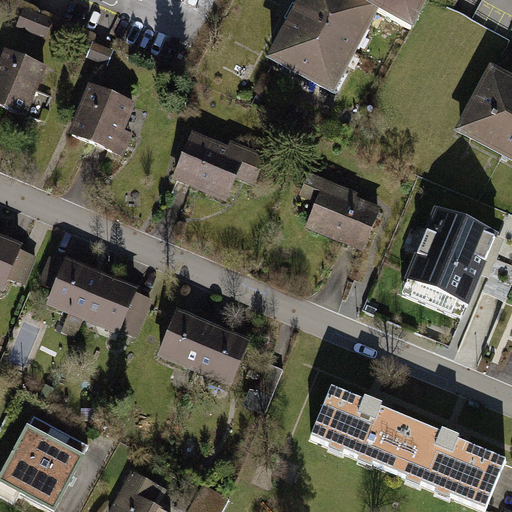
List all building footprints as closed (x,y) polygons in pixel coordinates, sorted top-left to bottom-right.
[(346,15),(352,4),(344,0),(305,0),(267,73),(333,108),(375,30),(346,15)] [(354,0),(352,4),(346,15),(375,30),(413,50),(439,0),(354,0)] [(44,74),(4,56),(0,66),(0,114),(22,124),(44,74)] [(511,170),(511,84),(490,73),(454,140),(511,170)] [(142,113),(92,92),(70,143),(119,165),(142,113)] [(255,162),(184,140),(168,191),(240,213),(255,162)] [(378,210),(306,183),(289,229),(361,255),(378,210)] [(499,236),(437,211),(402,296),(463,321),(499,236)] [(20,248),(0,239),(0,288),(4,289),(20,248)] [(101,281),(65,266),(47,309),(83,324),(101,281)] [(137,295),(101,281),(83,324),(120,339),(137,295)] [(211,333),(173,318),(157,363),(194,378),(211,333)] [(243,345),(211,333),(194,378),(226,390),(243,345)] [(413,428),(329,396),(309,450),(393,481),(413,428)] [(89,451),(33,424),(9,476),(61,503),(89,451)] [(483,511),(502,464),(413,428),(393,481),(475,511),(483,511)] [(203,487),(191,511),(224,511),(230,500),(203,487)] [(164,511),(131,492),(119,511),(164,511)]
